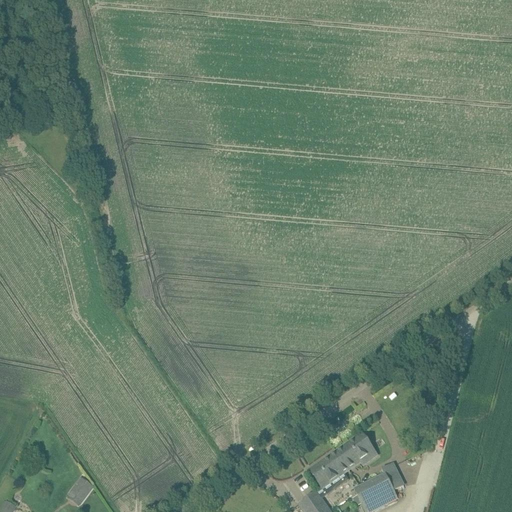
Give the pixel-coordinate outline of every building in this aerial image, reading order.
[(375,454),(362,435),(348,444),(348,445),(344,448),(343,447),(336,453),(349,472),(375,454)] [(349,472),(336,453),(310,471),(323,491),(349,472)] [(357,497),(352,500),(356,507),(361,505),(363,509),(364,511),(373,511),(398,500),(394,492),(404,486),(393,464),(381,470),(384,475),(354,491),(357,497)] [(91,489),(79,481),(69,494),(81,503),(91,489)] [(330,511),(316,491),(297,505),(301,511),(330,511)] [(5,501),(0,510),(0,511),(12,511),(16,507),(5,501)]
